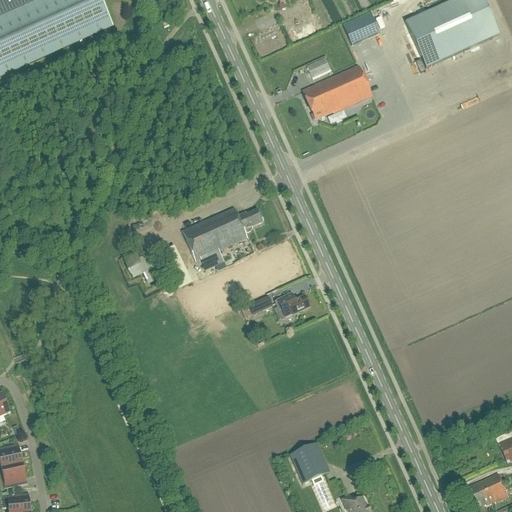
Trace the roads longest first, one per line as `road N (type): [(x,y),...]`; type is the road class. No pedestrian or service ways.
road 1 (tertiary): [(438,511),(206,0)]
road 2 (track): [(181,511),(69,271),(194,9)]
road 3 (residential): [(43,511),(29,432),(11,386),(1,381)]
